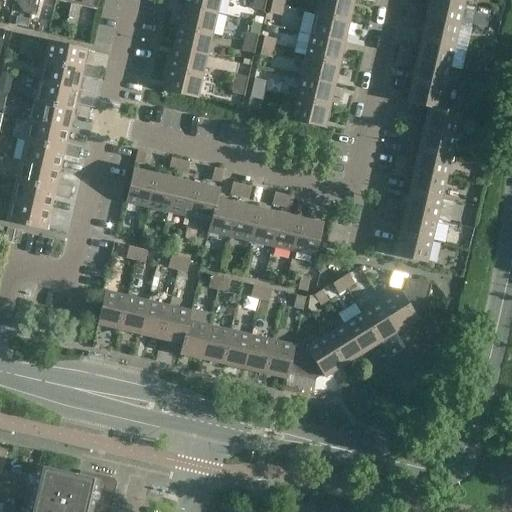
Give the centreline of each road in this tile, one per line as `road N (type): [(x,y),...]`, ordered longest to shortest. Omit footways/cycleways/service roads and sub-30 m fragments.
road 1 (unclassified): [(208,417),(412,465),(453,457),(471,431),(511,243)]
road 2 (residential): [(393,0),(351,191),(269,177),(214,148),(104,122)]
road 3 (residential): [(0,328),(17,265),(69,275),(104,122)]
road 4 (unclassified): [(0,371),(208,417)]
road 5 (residential): [(104,122),(133,0)]
